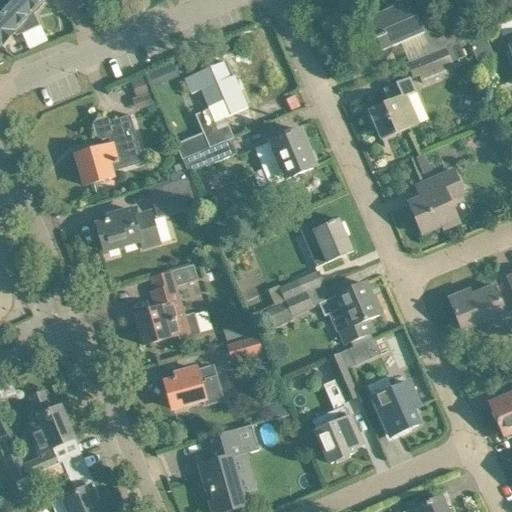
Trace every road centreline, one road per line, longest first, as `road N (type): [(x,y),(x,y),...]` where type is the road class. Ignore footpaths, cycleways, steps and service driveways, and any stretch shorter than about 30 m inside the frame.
road 1 (residential): [(402,281),(279,0)]
road 2 (residential): [(0,90),(234,0)]
road 3 (residential): [(79,325),(0,134)]
road 4 (residential): [(156,511),(79,325)]
road 5 (residential): [(472,444),(402,281)]
road 6 (unclassified): [(317,511),(472,444)]
